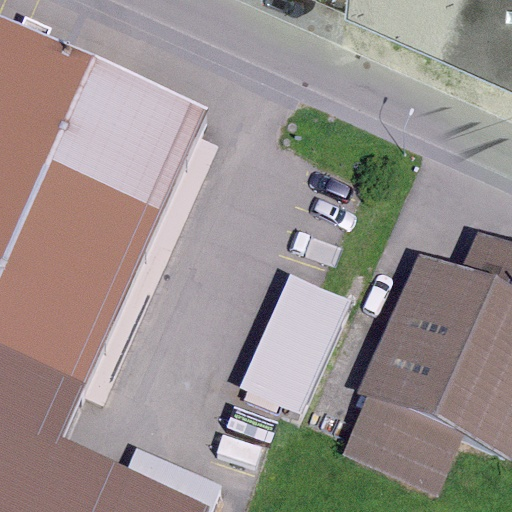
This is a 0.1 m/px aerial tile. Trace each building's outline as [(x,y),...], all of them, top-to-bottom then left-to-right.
[(511,0),(331,0),(511,77),(511,0)] [(217,130),(0,31),(0,371),(89,412),(217,130)] [(511,255),(482,243),(466,281),(419,261),(359,401),(370,406),(464,447),(511,466),(511,255)] [(292,282),(241,395),(303,422),(353,309),(292,282)] [(89,412),(0,371),(0,511),(175,511),(65,464),(89,412)] [(464,447),(370,406),(346,460),(440,501),(464,447)]
